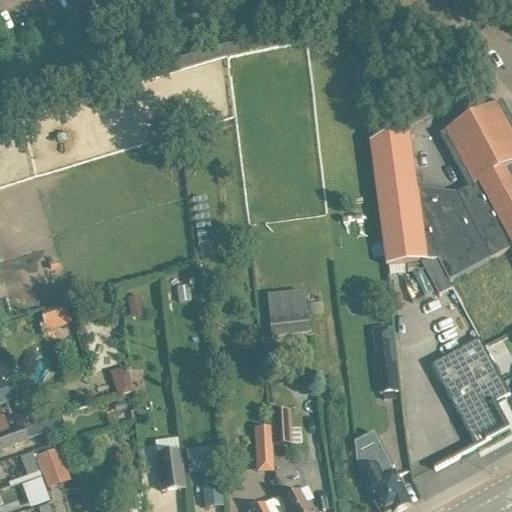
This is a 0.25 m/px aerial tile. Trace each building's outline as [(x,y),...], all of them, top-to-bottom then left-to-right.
[(409,125),(369,145),(387,269),(421,265),(435,291),(436,291),(449,284),(511,250),(511,119),(503,102),(446,134),(441,136),(469,189),(456,196),(418,192),(409,125)] [(197,234),(198,246),(213,244),(212,232),(197,234)] [(195,270),(181,273),(184,284),(197,281),(195,270)] [(140,297),(128,299),(131,319),(144,317),(140,297)] [(178,313),(199,312),(198,299),(177,300),(178,313)] [(268,303),(273,343),(311,339),(306,299),(268,303)] [(64,308),(54,311),(60,329),(70,326),(64,308)] [(505,385),(482,342),(489,338),(484,329),(474,334),(479,342),(433,366),(467,430),(476,448),(507,432),(493,406),(511,396),(510,394),(505,385)] [(395,358),(373,361),(377,398),(399,395),(395,358)] [(3,381),(0,382),(0,406),(10,403),(7,394),(3,381)] [(26,388),(7,394),(10,403),(29,396),(26,388)] [(290,412),(270,413),(271,431),(272,447),(291,446),(290,412)] [(41,423),(22,429),(26,441),(45,435),(41,423)] [(0,435),(0,451),(26,443),(26,441),(22,429),(21,428),(9,433),(0,435)] [(271,431),(257,432),(258,467),(273,467),(272,447),(271,431)] [(374,436),(356,445),(358,464),(363,474),(381,511),(403,511),(412,508),(395,474),(394,474),(374,436)] [(59,450),(36,458),(47,490),(71,482),(59,450)] [(179,453),(156,456),(161,494),(184,490),(179,453)] [(202,477),(205,511),(225,510),(222,475),(202,477)] [(284,501),(290,511),(308,511),(299,493),(284,501)]
